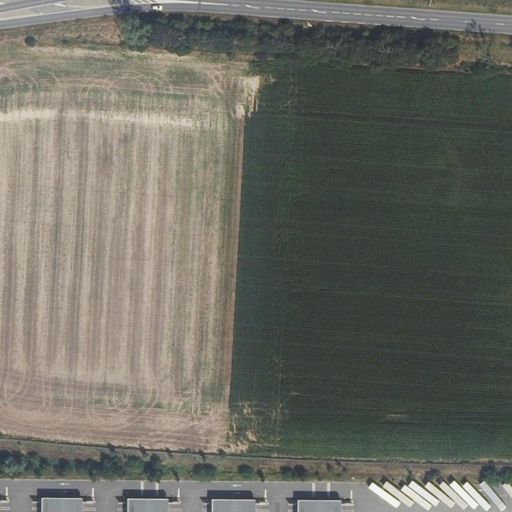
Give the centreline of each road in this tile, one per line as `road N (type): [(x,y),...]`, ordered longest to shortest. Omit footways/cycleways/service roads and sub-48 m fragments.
road 1 (secondary): [(511,25),(224,6)]
road 2 (secondary): [(0,23),(224,6)]
